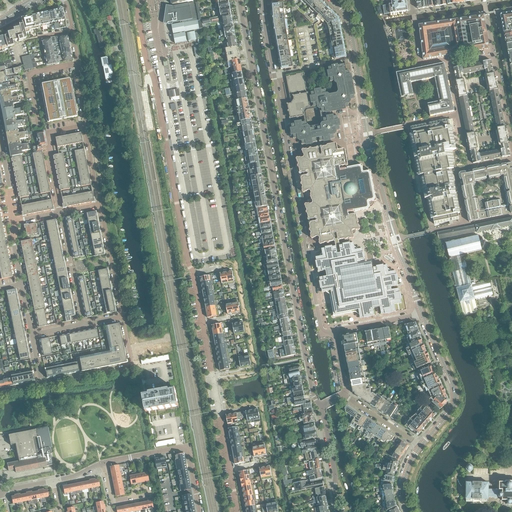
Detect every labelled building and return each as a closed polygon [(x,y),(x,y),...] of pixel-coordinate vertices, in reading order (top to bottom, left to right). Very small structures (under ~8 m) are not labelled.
[(319,0),(317,0),(310,8),(309,9),(313,13),(314,11),(323,3),(319,0)] [(229,2),(215,4),(215,7),(216,7),(217,10),(230,8),(229,2)] [(408,11),(406,2),(391,4),(389,5),(383,6),(384,15),(390,14),(408,11)] [(166,6),(164,24),(172,25),(173,34),(199,30),(199,29),(197,21),(198,21),(196,10),(195,10),(194,3),(173,7),(166,6)] [(327,6),(323,3),(314,11),(318,15),(327,6)] [(327,6),(318,15),(317,16),(321,20),(330,10),(327,6)] [(55,11),(59,29),(66,27),(62,9),(60,8),(58,8),(57,10),(55,11)] [(230,8),(217,10),(216,10),(217,14),(218,17),(231,14),(230,8)] [(335,14),(330,10),(321,20),(323,23),(325,22),(335,14)] [(59,29),(55,11),(48,12),(51,26),(54,25),(55,30),(59,29)] [(51,26),(48,12),(39,14),(42,27),(43,32),(47,31),(46,27),(51,26)] [(511,12),(505,13),(501,14),(501,15),(501,19),(502,25),(508,24),(511,23),(511,22),(511,12)] [(42,27),(39,14),(31,16),(33,28),(34,29),(38,28),(38,27),(41,27),(42,27)] [(231,14),(218,17),(202,20),(203,25),(220,22),(222,22),(232,20),(231,14)] [(339,19),(335,14),(325,22),(328,25),(339,19)] [(462,53),(489,48),(483,15),(419,25),(423,60),(452,55),(455,54),(462,53)] [(33,28),(31,16),(21,18),(22,21),(24,29),(33,28)] [(340,25),(339,19),(328,25),(329,29),(340,25)] [(232,20),(222,22),(220,22),(222,29),(223,28),(233,26),(232,20)] [(4,36),(3,36),(7,47),(13,46),(13,45),(15,44),(14,44),(14,43),(15,42),(15,41),(18,41),(18,42),(23,40),(22,39),(26,38),(24,29),(22,21),(21,22),(22,24),(18,25),(19,27),(13,29),(13,31),(7,33),(8,35),(4,36)] [(509,28),(508,24),(502,25),(504,32),(511,30),(511,27),(509,28)] [(340,25),(329,29),(330,33),(342,31),(340,25)] [(105,47),(100,32),(95,33),(100,49),(105,47)] [(195,33),(195,32),(187,33),(188,41),(196,40),(195,33)] [(185,33),(173,35),(174,42),(175,44),(187,42),(185,33)] [(240,60),(237,47),(226,49),(225,49),(228,62),(240,60)] [(32,63),(31,59),(30,55),(21,57),(24,66),(25,70),(33,68),(32,63)] [(112,78),(108,57),(102,58),(106,79),(112,78)] [(11,63),(9,59),(3,62),(3,64),(0,64),(0,71),(12,69),(12,67),(11,63)] [(240,60),(228,62),(227,62),(228,68),(241,66),(240,60)] [(494,79),(495,79),(494,73),(491,60),(483,62),(485,70),(487,70),(488,74),(486,75),(488,84),(489,91),(497,89),(496,84),(495,85),(494,82),(494,79)] [(428,66),(417,68),(415,69),(415,68),(409,69),(409,70),(395,73),(400,98),(413,95),(411,83),(434,78),(439,101),(427,104),(429,117),(454,112),(452,103),(453,102),(452,102),(451,96),(452,96),(451,91),(450,91),(447,79),(448,78),(447,78),(446,73),(447,72),(446,72),(444,63),(436,65),(435,64),(434,65),(430,66),(429,65),(428,66)] [(347,71),(345,65),(329,68),(331,82),(339,81),(341,94),(330,96),(326,93),(325,90),(311,93),(313,107),(319,106),(321,107),(322,113),(336,110),(349,108),(348,103),(350,101),(355,100),(354,98),(350,77),(350,74),(349,71),(347,71)] [(225,69),(226,71),(226,75),(229,75),(242,72),(241,66),(228,68),(225,69)] [(12,69),(0,71),(0,85),(8,84),(11,83),(11,81),(10,81),(10,79),(15,78),(16,82),(20,81),(19,74),(21,73),(21,70),(20,67),(12,69)] [(461,67),(454,68),(454,72),(455,72),(456,72),(457,75),(455,75),(456,78),(455,79),(457,87),(458,89),(458,92),(459,97),(464,96),(467,95),(465,88),(464,79),(462,80),(461,75),(463,75),(461,67)] [(243,79),(242,72),(229,75),(230,81),(243,79)] [(293,77),(286,78),(286,80),(287,82),(291,104),(287,104),(290,119),(297,118),(297,117),(303,116),(304,116),(303,111),(305,109),(310,108),(307,93),(304,74),(297,75),(296,77),(293,77)] [(47,122),(48,122),(61,120),(61,119),(63,119),(78,117),(70,79),(56,81),(56,82),(54,82),(40,85),(47,122)] [(244,85),(243,79),(230,81),(232,88),(244,85)] [(9,86),(8,84),(0,85),(0,97),(10,96),(10,93),(19,91),(18,85),(9,86)] [(244,85),(232,88),(225,89),(226,96),(233,94),(246,92),(244,85)] [(247,98),(246,92),(233,94),(234,101),(247,98)] [(11,98),(10,96),(0,97),(0,102),(1,110),(13,107),(12,104),(21,103),(21,102),(24,102),(24,99),(21,100),(20,97),(11,98)] [(247,98),(234,101),(235,108),(248,105),(247,98)] [(248,105),(235,108),(231,109),(231,112),(236,111),(237,115),(250,112),(248,105)] [(13,110),(13,107),(1,110),(4,121),(15,119),(14,116),(25,114),(25,117),(27,117),(26,114),(26,111),(25,108),(22,109),(22,108),(13,110)] [(251,119),(250,112),(237,115),(238,122),(251,119)] [(338,116),(328,118),(323,119),(324,124),(323,126),(317,127),(320,142),(334,139),(334,136),(337,131),(340,131),(338,116)] [(15,119),(4,121),(6,133),(17,131),(17,129),(21,129),(21,127),(26,126),(25,123),(28,123),(27,117),(25,117),(24,117),(24,120),(15,122),(15,119)] [(426,124),(422,125),(410,127),(412,133),(410,134),(418,175),(420,175),(420,176),(425,198),(427,198),(431,219),(433,218),(434,224),(449,221),(449,219),(450,219),(451,219),(452,221),(459,219),(458,213),(460,213),(452,177),(453,176),(452,175),(452,174),(452,173),(452,172),(451,172),(451,171),(449,172),(449,170),(449,169),(454,168),(452,162),(455,162),(452,150),(456,149),(450,119),(429,124),(429,126),(428,126),(427,126),(426,124)] [(305,122),(304,122),(298,123),(291,124),(294,139),(297,139),(301,142),(302,145),(317,142),(314,128),(308,129),(306,128),(305,122)] [(253,130),(252,124),(239,126),(240,133),(253,130)] [(507,137),(505,138),(505,136),(504,133),(506,132),(505,127),(497,129),(499,137),(500,145),(502,144),(503,149),(501,150),(502,158),(510,156),(510,152),(508,152),(507,150),(509,149),(508,146),(509,146),(507,137)] [(31,140),(30,135),(30,132),(29,129),(26,129),(26,132),(18,134),(17,131),(6,133),(8,145),(19,143),(19,140),(28,138),(28,141),(31,140)] [(36,133),(44,131),(43,129),(43,130),(43,129),(30,132),(30,135),(32,134),(34,134),(35,138),(36,138),(37,137),(36,133)] [(254,137),(253,130),(240,133),(242,139),(254,137)] [(45,138),(44,131),(36,133),(37,137),(36,138),(36,140),(45,138)] [(472,134),(467,135),(468,140),(468,143),(469,145),(470,153),(471,153),(472,157),(473,156),(473,157),(474,158),(474,159),(472,159),(472,160),(473,164),(481,162),(479,154),(477,154),(476,150),(478,149),(476,141),(475,133),(472,134)] [(255,143),(254,137),(242,139),(243,145),(255,143)] [(45,138),(36,140),(37,143),(38,143),(38,146),(41,146),(46,145),(45,138)] [(20,146),(19,143),(8,145),(9,151),(10,157),(12,157),(22,155),(21,152),(30,150),(29,147),(32,146),(32,144),(29,145),(29,144),(20,146)] [(243,145),(243,150),(240,150),(241,152),(257,149),(255,143),(243,145)] [(336,145),(328,146),(321,148),(323,157),(321,158),(320,158),(318,148),(303,151),(303,153),(302,154),(300,155),(300,157),(300,159),(297,159),(303,192),(310,191),(313,204),(306,205),(312,238),(314,237),(315,239),(316,240),(318,241),(320,241),(320,243),(328,242),(334,241),(334,240),(335,240),(338,239),(339,239),(340,239),(340,240),(344,239),(345,240),(346,240),(347,240),(347,239),(352,238),(352,237),(353,236),(352,232),(353,232),(353,231),(353,230),(357,230),(357,229),(358,228),(358,224),(358,223),(359,222),(358,221),(357,221),(356,217),(355,216),(355,215),(349,216),(349,215),(348,213),(354,212),(354,211),(355,210),(356,211),(357,211),(361,211),(361,210),(362,209),(363,209),(364,210),(368,209),(368,208),(369,208),(371,207),(372,206),(373,205),(374,203),(374,200),(375,199),(374,195),(373,195),(373,194),(373,193),(374,192),(371,181),(370,180),(370,179),(370,178),(371,178),(370,173),(369,173),(369,172),(368,171),(367,169),(366,168),(364,168),(362,167),(361,168),(361,167),(360,166),(356,167),(356,168),(355,169),(354,169),(353,168),(349,168),(349,169),(348,170),(346,171),(346,169),(340,170),(340,168),(340,167),(346,166),(346,165),(347,164),(346,160),(347,159),(347,158),(346,157),(345,157),(345,153),(344,153),(343,152),(343,151),(342,149),(340,148),(338,147),(336,147),(336,145)] [(257,149),(241,152),(240,152),(240,153),(244,153),(245,158),(258,155),(257,149)] [(259,162),(258,155),(245,158),(247,165),(259,162)] [(260,168),(259,162),(247,165),(245,165),(246,169),(247,169),(248,171),(260,168)] [(463,184),(463,186),(461,187),(467,213),(467,214),(467,215),(468,215),(467,215),(469,222),(503,215),(511,213),(511,212),(511,162),(501,165),(500,165),(500,164),(499,165),(472,170),(473,172),(471,173),(470,173),(470,171),(463,172),(463,174),(462,174),(461,176),(461,177),(460,178),(461,184),(463,184)] [(261,174),(260,168),(248,171),(249,177),(261,174)] [(262,180),(261,174),(249,177),(249,179),(247,180),(246,180),(246,183),(247,183),(262,180)] [(252,187),(252,189),(248,190),(248,193),(253,192),(253,193),(265,191),(263,184),(252,187)] [(265,191),(253,193),(254,196),(245,197),(246,200),(254,198),(266,196),(265,191)] [(266,196),(254,198),(254,201),(248,202),(248,203),(246,203),(246,205),(250,204),(267,201),(266,196)] [(267,206),(256,208),(254,208),(255,211),(252,212),(252,214),(268,211),(267,206)] [(270,217),(268,211),(252,214),(253,216),(254,216),(255,219),(258,219),(270,217)] [(65,218),(67,228),(74,226),(72,216),(65,218)] [(270,217),(258,219),(259,222),(254,223),(254,225),(271,222),(270,217)] [(511,225),(511,218),(475,225),(477,231),(477,232),(490,230),(491,231),(501,228),(511,225)] [(477,231),(475,225),(438,233),(440,239),(477,231)] [(67,228),(68,232),(69,238),(76,236),(74,226),(67,228)] [(271,227),(260,229),(261,232),(256,233),(256,235),(272,232),(271,227)] [(78,246),(76,236),(69,238),(71,248),(78,246)] [(474,280),(470,281),(464,257),(468,257),(468,253),(481,250),(480,243),(478,236),(454,241),(454,240),(451,241),(452,242),(446,244),(450,260),(448,260),(449,265),(451,264),(456,285),(454,285),(455,289),(457,288),(463,316),(471,314),(473,314),(478,313),(475,299),(493,295),(489,280),(475,284),(474,280)] [(274,243),(273,238),(259,240),(260,243),(258,243),(258,246),(274,243)] [(354,243),(339,246),(336,247),(328,248),(322,249),(322,253),(319,257),(316,258),(318,272),(323,271),(325,277),(319,278),(322,293),(325,292),(330,295),(331,299),(334,316),(352,313),(355,312),(359,315),(360,318),(360,319),(374,316),(373,307),(380,306),(381,315),(406,310),(404,296),(401,296),(400,296),(396,271),(392,272),(388,269),(387,264),(373,267),(371,261),(365,262),(362,250),(358,250),(356,249),(355,248),(354,243)] [(80,257),(78,246),(71,248),(73,258),(80,257)] [(275,248),(262,251),(264,257),(276,255),(275,248)] [(276,255),(264,257),(265,264),(278,262),(276,255)] [(278,262),(265,264),(263,264),(264,267),(265,267),(265,270),(279,267),(278,262)] [(280,273),(279,267),(265,270),(266,276),(280,273)] [(232,271),(226,272),(228,283),(228,285),(235,283),(234,280),(235,280),(235,277),(233,277),(232,271)] [(220,273),(222,285),(228,283),(226,272),(220,273)] [(281,279),(280,273),(266,276),(267,281),(281,279)] [(205,276),(200,277),(200,278),(201,283),(213,280),(212,275),(209,276),(208,274),(205,275),(205,276)] [(86,286),(84,276),(77,277),(79,288),(86,286)] [(282,284),(281,279),(267,281),(268,287),(282,284)] [(86,286),(79,288),(81,298),(88,296),(86,286)] [(90,306),(88,296),(81,298),(83,308),(90,306)] [(238,300),(231,301),(234,313),(240,312),(239,306),(240,306),(239,303),(238,303),(238,300)] [(231,301),(225,302),(228,315),(228,314),(234,313),(231,301)] [(92,317),(90,306),(83,308),(85,318),(92,317)] [(64,312),(66,321),(66,322),(70,321),(70,316),(75,315),(74,310),(64,312)] [(408,334),(418,330),(415,323),(405,325),(405,327),(403,328),(405,332),(407,331),(408,334)] [(120,331),(119,328),(118,324),(106,326),(108,334),(120,331)] [(390,335),(389,328),(383,329),(385,343),(391,342),(390,335)] [(385,343),(383,329),(377,330),(379,344),(385,343)] [(377,330),(371,331),(374,345),(374,347),(380,346),(379,344),(377,330)] [(418,330),(408,334),(406,335),(409,344),(411,342),(416,340),(421,338),(420,336),(418,330)] [(121,339),(121,335),(120,331),(108,334),(109,341),(121,339)] [(374,345),(371,331),(365,332),(367,342),(367,344),(368,346),(374,345)] [(358,343),(356,334),(343,336),(343,338),(342,337),(344,346),(358,343)] [(411,342),(409,344),(406,344),(407,348),(406,349),(407,352),(415,349),(415,348),(419,346),(420,346),(423,345),(422,343),(423,341),(422,340),(421,338),(416,340),(411,342)] [(109,341),(111,349),(123,346),(121,339),(109,341)] [(294,345),(293,340),(283,342),(278,342),(279,345),(276,346),(276,347),(276,348),(284,347),(294,345)] [(358,343),(344,346),(345,351),(359,349),(358,343)] [(423,345),(420,346),(419,346),(415,348),(415,349),(407,352),(408,355),(413,354),(415,357),(426,352),(424,347),(423,345)] [(126,361),(123,347),(123,346),(111,349),(108,349),(109,354),(111,365),(123,363),(123,362),(123,361),(126,361)] [(360,355),(359,349),(345,351),(346,357),(360,355)] [(426,352),(415,357),(416,362),(414,363),(415,365),(413,366),(414,370),(429,364),(430,363),(430,362),(429,359),(428,357),(429,355),(428,353),(426,353),(426,352)] [(111,365),(109,354),(101,355),(104,367),(111,365)] [(104,367),(101,355),(94,356),(97,368),(104,367)] [(168,360),(169,360),(168,355),(142,360),(142,361),(142,364),(143,364),(147,363),(148,363),(153,362),(158,361),(159,361),(164,360),(168,360)] [(360,355),(346,357),(347,363),(361,361),(360,355)] [(97,368),(94,356),(87,358),(89,370),(97,368)] [(79,359),(80,366),(81,371),(89,370),(87,358),(79,359)] [(361,361),(347,363),(348,369),(362,366),(365,366),(364,360),(361,361)] [(421,379),(435,372),(434,369),(434,367),(433,365),(432,365),(432,364),(417,371),(419,376),(417,377),(418,380),(421,379)] [(288,374),(299,371),(301,371),(300,366),(289,369),(289,371),(285,372),(281,373),(282,375),(283,375),(286,374),(288,374)] [(362,366),(348,369),(350,375),(363,372),(362,366)] [(300,376),(299,371),(288,374),(286,374),(283,375),(284,380),(300,376)] [(363,372),(350,375),(351,381),(365,378),(364,376),(363,372)] [(435,372),(421,379),(422,382),(420,383),(422,386),(423,385),(426,384),(430,383),(430,382),(435,380),(438,379),(435,372)] [(301,381),(300,376),(284,380),(285,385),(301,381)] [(365,378),(351,381),(352,387),(365,384),(365,381),(366,381),(365,378)] [(439,380),(438,379),(435,380),(430,382),(430,383),(426,384),(423,385),(422,386),(423,389),(425,388),(426,391),(428,391),(441,385),(440,381),(439,380)] [(365,384),(352,387),(353,392),(354,392),(355,395),(362,399),(363,396),(367,395),(370,395),(371,394),(372,393),(373,393),(376,391),(375,389),(372,390),(372,391),(371,392),(369,384),(366,384),(365,384)] [(445,392),(444,389),(443,389),(441,385),(428,391),(431,398),(439,395),(440,397),(446,395),(445,392)] [(145,412),(149,411),(177,405),(174,388),(148,393),(141,394),(143,404),(145,412)] [(376,395),(373,393),(372,393),(371,394),(370,395),(367,395),(363,396),(362,399),(370,404),(376,395)] [(377,394),(376,395),(370,404),(375,407),(381,398),(382,397),(377,394)] [(448,399),(446,395),(440,397),(439,395),(431,398),(430,398),(428,400),(431,402),(439,409),(440,409),(441,408),(446,403),(447,402),(448,399)] [(381,398),(375,407),(380,411),(388,399),(383,396),(382,397),(381,398)] [(388,399),(380,411),(385,414),(393,402),(388,399)] [(393,402),(385,414),(390,417),(398,405),(393,402)] [(417,407),(432,419),(436,415),(436,414),(427,406),(428,406),(425,404),(422,406),(420,408),(418,406),(417,407)] [(353,420),(358,413),(347,406),(345,409),(346,412),(345,412),(351,416),(350,417),(351,417),(350,419),(353,420)] [(432,419),(417,407),(416,407),(419,410),(417,411),(418,412),(415,414),(427,425),(432,419)] [(258,409),(252,410),(254,423),(260,421),(260,419),(258,409)] [(252,410),(246,411),(247,417),(248,424),(254,423),(252,410)] [(236,413),(234,414),(236,423),(238,423),(238,419),(247,417),(246,411),(237,413),(236,413)] [(313,412),(306,413),(301,414),(302,417),(291,419),(291,422),(295,421),(314,417),(313,412)] [(358,413),(353,420),(353,421),(351,424),(353,425),(356,427),(363,416),(358,413)] [(226,415),(228,429),(237,428),(236,427),(236,423),(234,414),(226,415)] [(427,425),(415,414),(413,417),(412,416),(411,418),(409,416),(408,417),(422,430),(427,425)] [(363,416),(356,427),(358,429),(360,431),(362,428),(361,428),(363,425),(364,425),(366,422),(367,419),(363,416)] [(422,430),(408,417),(407,418),(409,420),(408,422),(404,427),(406,428),(407,428),(408,428),(412,431),(413,431),(417,434),(418,434),(422,430)] [(372,422),(367,419),(366,422),(364,425),(363,425),(361,428),(362,428),(360,431),(362,432),(362,431),(365,433),(366,431),(372,422)] [(375,428),(377,425),(372,422),(366,431),(365,433),(368,435),(367,436),(366,438),(368,439),(370,437),(369,437),(371,434),(373,431),(375,428)] [(303,433),(315,430),(314,424),(301,426),(303,433)] [(381,428),(377,425),(375,428),(373,431),(371,434),(369,437),(370,437),(371,438),(372,438),(374,439),(381,428)] [(48,427),(34,430),(29,431),(27,431),(21,432),(19,433),(14,434),(8,435),(10,445),(15,444),(18,459),(18,462),(10,463),(7,464),(8,471),(15,469),(16,473),(46,467),(52,465),(50,454),(53,453),(48,427)] [(386,432),(381,428),(374,439),(379,443),(381,440),(386,432)] [(315,430),(303,433),(304,440),(306,439),(306,441),(311,440),(311,438),(317,437),(315,430)] [(394,437),(386,432),(381,440),(384,443),(385,441),(387,442),(388,440),(389,441),(391,441),(394,437)] [(406,450),(408,446),(399,439),(398,441),(400,442),(398,445),(406,450)] [(311,440),(306,441),(300,442),(301,448),(316,445),(315,440),(311,440)] [(264,442),(258,444),(260,456),(266,455),(267,455),(264,442)] [(258,444),(252,445),(254,457),(255,457),(254,457),(260,456),(258,444)] [(406,450),(398,445),(397,444),(396,446),(394,445),(393,447),(392,446),(396,449),(403,453),(406,450)] [(316,445),(301,448),(302,454),(304,453),(307,453),(317,451),(316,445)] [(401,457),(403,453),(396,449),(392,446),(391,448),(395,450),(393,452),(401,457)] [(319,459),(317,451),(307,453),(304,453),(306,458),(306,460),(304,460),(304,462),(318,459),(319,459)] [(401,457),(393,452),(393,453),(390,451),(388,455),(390,456),(398,461),(401,457)] [(397,466),(398,461),(390,456),(388,458),(390,459),(389,464),(397,466)] [(320,468),(318,459),(304,462),(304,464),(309,463),(310,470),(320,468)] [(321,473),(320,468),(310,470),(306,471),(306,474),(307,476),(313,475),(321,473)] [(394,476),(395,471),(383,468),(382,470),(386,471),(385,475),(394,476)] [(138,483),(136,475),(135,472),(131,473),(132,474),(130,475),(132,484),(138,483)] [(321,473),(313,475),(313,477),(309,478),(310,482),(322,479),(321,473)] [(384,475),(381,475),(375,474),(375,477),(378,477),(384,478),(383,481),(381,480),(380,486),(392,485),(393,482),(394,476),(385,475),(384,475)] [(94,491),(92,480),(89,480),(89,481),(86,482),(87,489),(91,488),(92,492),(94,491)] [(305,481),(294,483),(293,483),(295,490),(292,491),(292,492),(324,486),(323,481),(306,485),(306,484),(305,481)] [(511,481),(510,481),(506,481),(506,482),(500,482),(499,490),(488,490),(489,483),(482,483),(473,482),(473,483),(466,482),(466,491),(466,502),(473,502),(473,499),(482,499),(482,502),(488,502),(488,499),(488,497),(502,497),(502,500),(503,500),(507,500),(507,504),(511,504),(511,500),(511,481)] [(318,497),(326,496),(324,487),(315,489),(316,494),(317,494),(318,497)] [(43,502),(40,490),(38,490),(38,491),(35,492),(36,499),(40,498),(40,502),(43,502)] [(19,507),(17,495),(14,495),(14,496),(11,497),(12,504),(16,503),(17,507),(19,507)] [(326,496),(318,497),(317,497),(315,498),(313,498),(314,501),(312,501),(310,502),(310,504),(312,504),(327,501),(326,496)] [(93,509),(104,507),(104,504),(103,505),(102,501),(95,503),(96,506),(92,507),(93,509)] [(384,502),(383,503),(382,503),(383,505),(384,511),(386,511),(389,510),(396,506),(395,501),(384,503),(384,502)]
